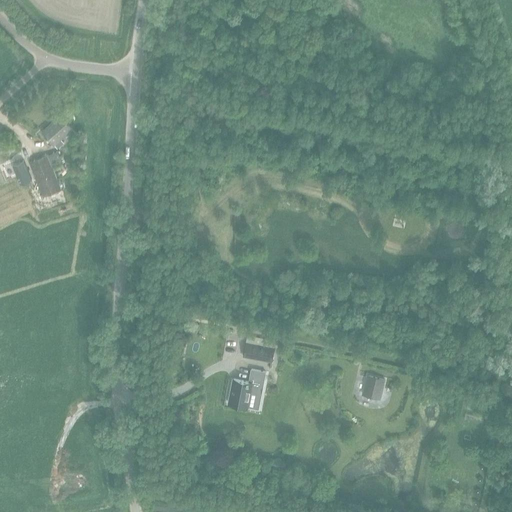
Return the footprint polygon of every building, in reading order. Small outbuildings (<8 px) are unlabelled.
[(54,142),(72,127),(60,113),(42,129),(54,142)] [(43,194),(61,187),(52,164),(62,161),(58,150),(30,161),(43,194)] [(23,156),(13,160),(20,177),(30,173),(23,156)] [(271,360),(274,347),(246,342),(244,355),(271,360)] [(233,378),(228,402),(247,406),(250,391),(261,393),(265,370),(251,368),(249,381),(233,378)] [(367,374),(362,393),(380,397),(385,379),(367,374)]
